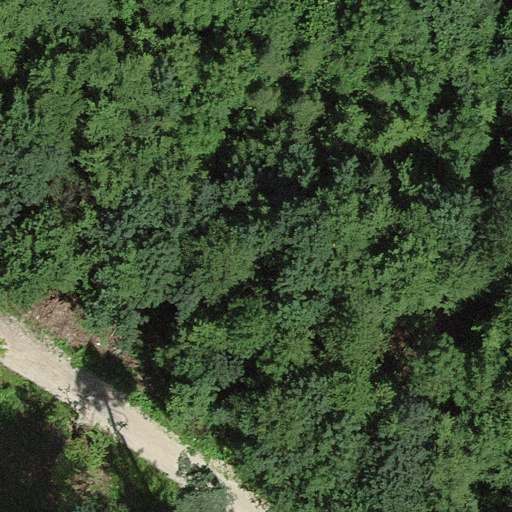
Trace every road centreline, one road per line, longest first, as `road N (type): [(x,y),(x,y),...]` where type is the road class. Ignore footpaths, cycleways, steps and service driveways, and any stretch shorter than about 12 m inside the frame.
road 1 (track): [(0,342),(240,511)]
road 2 (track): [(300,0),(511,104)]
